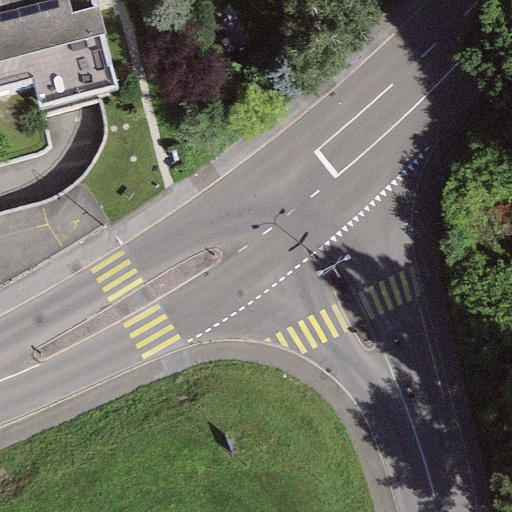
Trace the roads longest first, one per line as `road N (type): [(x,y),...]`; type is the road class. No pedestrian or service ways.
road 1 (tertiary): [(0,378),(290,218)]
road 2 (tertiary): [(290,218),(318,250),(411,420),(437,511)]
road 3 (tertiary): [(290,218),(427,87),(501,0)]
